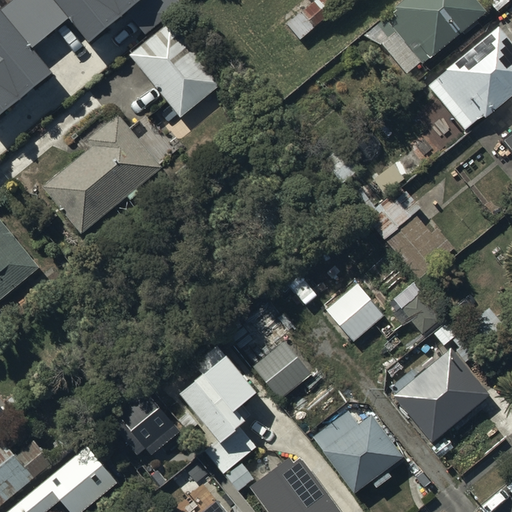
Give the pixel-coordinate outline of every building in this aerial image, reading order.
[(56,0),(8,0),(1,6),(32,44),(68,14),(56,0)] [(56,0),(68,14),(87,38),(125,8),(134,0),(56,0)] [(181,0),(134,0),(125,8),(145,32),(182,1),(181,0)] [(319,0),(287,27),(301,43),(330,19),(331,21),(356,0),(359,3),(363,0),(319,0)] [(423,69),(485,15),(471,0),(412,0),(378,29),(388,41),(394,35),(423,69)] [(511,0),(485,0),(497,14),(511,0)] [(0,5),(0,108),(51,67),(32,44),(1,6),(0,5)] [(169,123),(178,116),(182,121),(223,87),(171,24),(130,58),(170,106),(161,114),(169,123)] [(511,98),(511,49),(496,31),(426,88),(463,133),(481,119),(484,122),(511,98)] [(83,237),(128,199),(131,204),(141,196),(137,191),(162,171),(118,118),(88,143),(94,150),(44,191),(83,237)] [(511,134),(502,143),(511,155),(511,134)] [(342,186),(357,173),(338,152),(324,165),(342,186)] [(283,243),(283,213),(255,214),(257,244),(283,243)] [(419,282),(454,251),(426,219),(421,225),(414,216),(384,242),(419,282)] [(0,304),(40,271),(0,221),(0,304)] [(371,275),(327,312),(354,344),(398,307),(371,275)] [(404,316),(422,337),(440,322),(422,301),(404,316)] [(503,328),(487,309),(476,318),(491,337),(503,328)] [(283,339),(252,363),(279,397),(310,373),(283,339)] [(199,371),(178,388),(217,438),(206,446),(224,470),(256,445),(237,422),(244,416),(234,403),(254,388),(217,341),(191,361),(199,371)] [(395,397),(391,400),(430,447),(490,397),(450,350),(416,379),(409,371),(388,389),(395,397)] [(146,451),(151,457),(181,433),(150,394),(119,419),(135,439),(130,442),(141,456),(146,451)] [(346,412),(313,436),(327,455),(325,457),(352,494),(370,481),(375,489),(389,479),(384,472),(401,459),(370,418),(357,427),(346,412)] [(0,506),(52,464),(33,441),(15,455),(0,436),(0,506)] [(87,446),(4,511),(46,511),(60,500),(70,511),(82,511),(118,483),(87,446)] [(284,462),(251,486),(270,511),(336,511),(299,462),(289,469),(284,462)] [(225,511),(212,496),(192,511),(225,511)]
